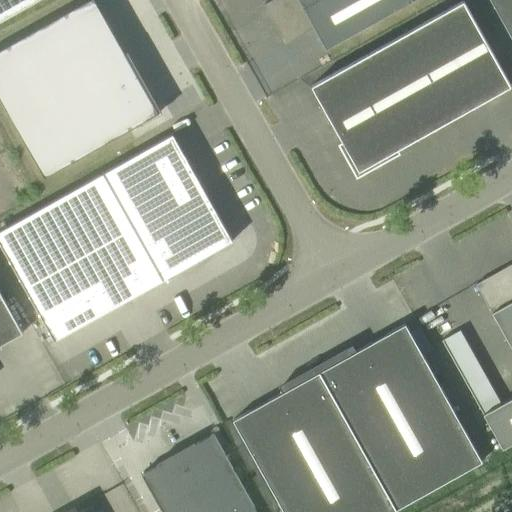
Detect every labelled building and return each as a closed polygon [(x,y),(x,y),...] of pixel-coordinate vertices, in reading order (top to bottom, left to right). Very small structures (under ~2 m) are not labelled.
[(0,0),(0,20),(35,0),(0,0)] [(0,98),(45,177),(141,122),(141,123),(162,111),(127,50),(125,51),(95,0),(84,0),(0,48),(0,98)] [(268,0),(264,3),(286,42),(306,31),(305,29),(313,25),(326,48),(412,0),(268,0)] [(400,152),(398,148),(511,85),(463,0),(311,85),(342,141),(338,143),(357,177),(400,152)] [(511,0),(490,0),(511,38),(511,0)] [(172,133),(102,173),(123,209),(192,170),(172,133)] [(192,170),(123,209),(142,244),(212,204),(192,170)] [(68,192),(127,299),(162,280),(142,244),(123,209),(102,173),(68,192)] [(68,192),(33,212),(93,319),(127,299),(68,192)] [(212,204),(142,244),(162,280),(232,240),(212,204)] [(93,319),(33,212),(0,230),(0,243),(54,340),(93,319)] [(491,294),(484,298),(511,348),(511,397),(483,414),(502,449),(511,443),(511,263),(483,280),(491,294)] [(0,344),(23,332),(0,291),(0,344)] [(319,371),(396,509),(482,461),(405,323),(356,351),(354,348),(351,349),(353,352),(319,371)] [(280,389),(282,392),(233,419),(284,511),(390,511),(396,509),(319,371),(285,390),(283,387),(280,389)] [(176,451),(210,511),(257,511),(213,433),(195,443),(194,441),(191,442),(193,445),(179,453),(177,450),(176,451)] [(163,511),(210,511),(176,451),(174,452),(176,454),(162,462),(161,459),(158,461),(159,463),(141,473),(163,511)]
